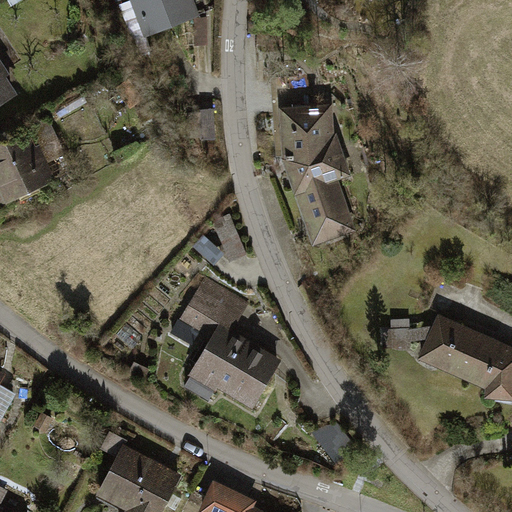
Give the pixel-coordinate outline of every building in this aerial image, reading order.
[(190,0),(137,0),(150,35),(197,19),(190,0)] [(0,63),(0,105),(18,95),(0,63)] [(331,109),(281,111),(283,169),(309,249),(360,233),(332,148),(331,109)] [(51,123),(0,144),(0,192),(6,207),(55,186),(47,167),(67,158),(51,123)] [(205,287),(185,323),(210,338),(226,346),(232,334),(246,309),(205,287)] [(511,349),(443,321),(426,366),(484,394),(484,404),(511,405),(511,349)] [(281,359),(232,334),(226,346),(210,338),(186,383),(250,417),(281,359)] [(159,511),(178,478),(123,447),(94,501),(114,511),(159,511)] [(262,511),(209,488),(198,511),(262,511)]
